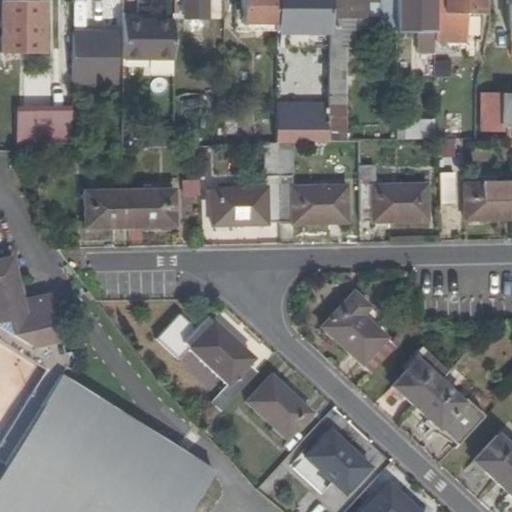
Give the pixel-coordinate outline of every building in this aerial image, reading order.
[(173,0),(173,18),(183,18),(205,18),(205,0),(173,0)] [(276,22),(276,0),(241,0),(241,23),(276,22)] [(328,31),(328,0),(276,0),(276,22),(276,31),(301,30),(328,31)] [(327,142),(342,142),(342,50),(351,50),(351,20),(365,20),(365,2),(374,2),(373,0),(328,0),(328,31),(328,48),(327,127),(327,142)] [(377,0),(377,33),(396,33),(395,28),(395,0),(377,0)] [(416,28),(416,33),(434,33),(435,5),(416,5),(416,0),(395,0),(395,28),(416,28)] [(434,33),(434,43),(465,44),(466,12),(482,13),(481,0),(434,0),(435,5),(434,33)] [(41,2),(2,2),(2,52),(41,52),(41,2)] [(122,61),(173,61),(173,23),(122,23),(122,61)] [(301,48),(328,48),(328,31),(301,30),(301,48)] [(416,53),(434,52),(434,43),(434,33),(416,33),(416,53)] [(72,36),(72,84),(117,85),(117,36),(72,36)] [(488,129),(488,93),(479,93),(479,129),(488,129)] [(502,93),(488,93),(488,129),(502,130),(502,124),(502,93)] [(511,93),(502,93),(502,124),(511,124),(511,93)] [(396,122),(395,138),(416,140),(416,131),(431,131),(432,124),(396,122)] [(25,137),(71,137),(70,126),(25,126),(25,137)] [(173,149),(201,148),(225,147),(224,134),(173,136),(173,149)] [(269,225),(282,225),(280,144),(276,145),(267,145),(268,190),(214,191),(214,228),(269,228),(269,225)] [(280,144),(282,225),(294,225),(294,227),(349,226),(349,190),(296,190),(295,144),(280,144)] [(361,171),(362,226),(429,226),(429,190),(377,190),(376,171),(361,171)] [(441,178),(441,211),(455,211),(454,178),(441,178)] [(181,180),(181,197),(198,196),(197,179),(181,180)] [(467,225),(511,225),(511,193),(511,189),(467,189),(467,225)] [(86,229),(131,228),(131,191),(86,192),(86,229)] [(131,191),(131,228),(177,228),(176,191),(131,191)] [(0,467),(63,368),(68,360),(73,362),(77,357),(75,343),(68,344),(59,301),(30,306),(29,303),(27,293),(18,249),(0,252),(0,328),(6,332),(50,361),(0,441),(0,467)] [(37,290),(27,293),(29,303),(39,301),(37,290)] [(372,374),(397,347),(347,302),(322,329),(372,374)] [(234,399),(257,374),(248,367),(255,361),(219,328),(217,330),(212,325),(202,336),(190,325),(167,350),(189,370),(199,359),(230,387),(226,391),(212,405),(221,413),(234,399)] [(394,388),(416,408),(439,382),(449,372),(422,346),(407,362),(413,367),(394,388)] [(179,511),(211,461),(63,368),(0,467),(0,511),(179,511)] [(270,375),(246,401),(286,440),(311,414),(270,375)] [(458,447),(481,421),(439,382),(416,408),(458,447)] [(330,430),(305,457),(345,494),(370,468),(330,430)] [(498,484),(511,469),(511,448),(500,437),(475,463),(498,484)] [(511,469),(498,484),(511,497),(511,469)] [(417,511),(388,485),(364,511),(417,511)]
